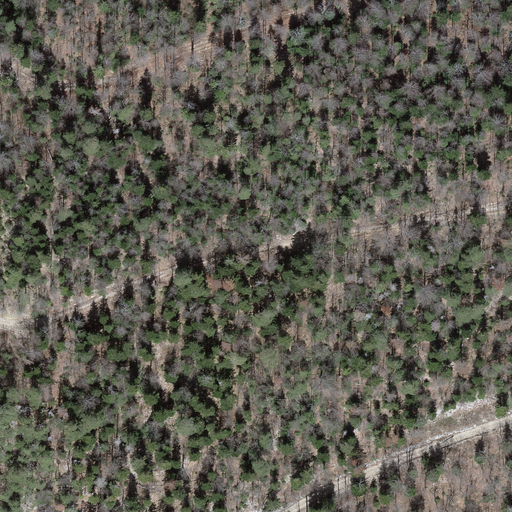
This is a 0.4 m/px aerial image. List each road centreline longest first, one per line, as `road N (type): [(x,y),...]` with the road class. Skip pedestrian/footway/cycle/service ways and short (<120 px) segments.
road 1 (track): [(511,201),(206,258),(29,324),(0,320)]
road 2 (track): [(0,65),(66,91),(83,89),(337,0)]
road 3 (track): [(290,511),(328,488),(511,418)]
